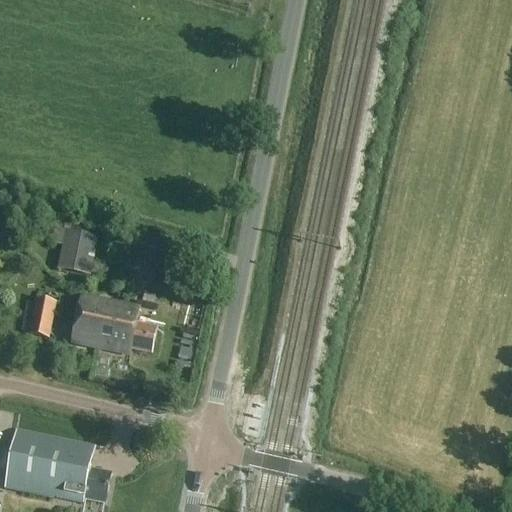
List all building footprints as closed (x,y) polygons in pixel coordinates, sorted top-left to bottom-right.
[(90,278),(98,239),(51,230),(48,245),(61,247),(57,272),(90,278)] [(133,257),(129,275),(149,279),(153,261),(133,257)] [(120,322),(123,306),(80,298),(70,345),(99,351),(102,332),(113,335),(116,321),(120,322)] [(51,341),(58,305),(37,301),(30,337),(51,341)] [(102,332),(99,351),(130,357),(131,353),(152,357),(157,331),(136,327),(140,310),(123,306),(120,322),(116,321),(113,335),(102,332)] [(105,505),(111,475),(90,471),(95,448),(16,433),(5,490),(83,506),(84,501),(105,505)]
